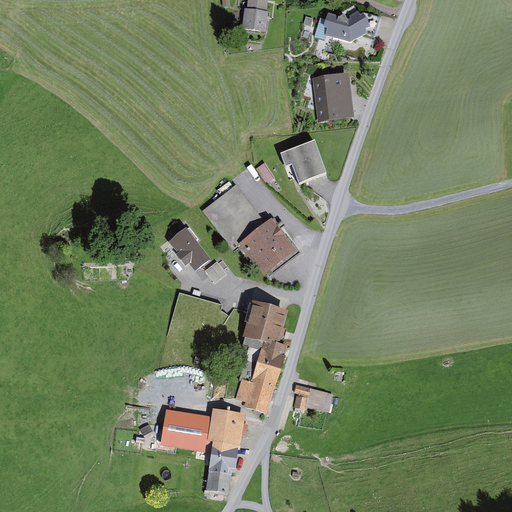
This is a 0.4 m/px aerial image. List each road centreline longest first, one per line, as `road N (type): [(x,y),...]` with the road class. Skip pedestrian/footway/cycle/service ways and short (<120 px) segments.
road 1 (unclassified): [(234,502),(274,424),(410,0)]
road 2 (track): [(340,202),(394,211),(511,183)]
